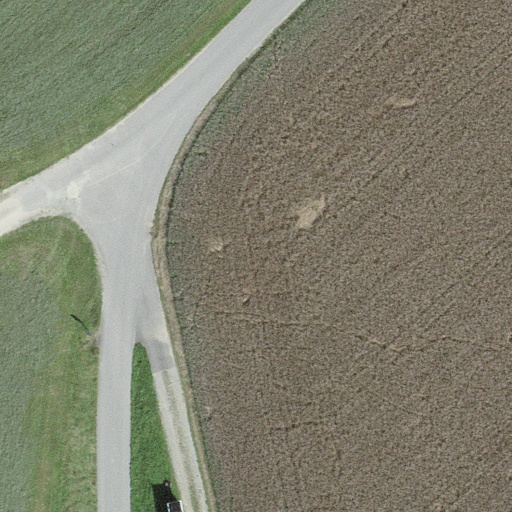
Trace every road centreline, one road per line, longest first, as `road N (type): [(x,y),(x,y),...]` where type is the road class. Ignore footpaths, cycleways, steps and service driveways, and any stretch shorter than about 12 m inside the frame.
road 1 (residential): [(127,180),(117,511)]
road 2 (track): [(123,251),(171,381),(197,511)]
road 3 (residential): [(127,180),(149,130),(285,0)]
road 4 (track): [(0,219),(39,196),(127,180)]
